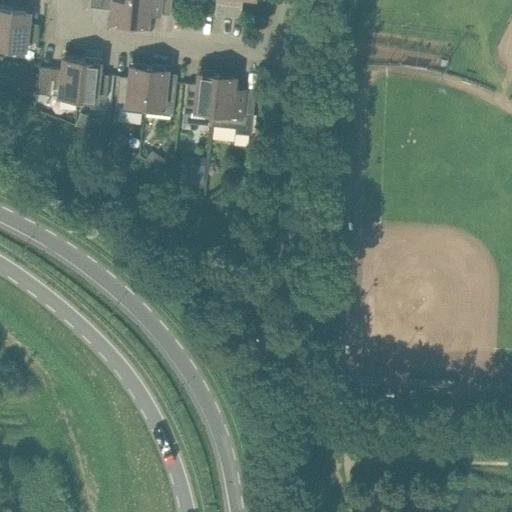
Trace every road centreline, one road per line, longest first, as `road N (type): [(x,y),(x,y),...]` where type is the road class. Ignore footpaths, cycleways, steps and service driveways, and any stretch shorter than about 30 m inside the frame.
road 1 (secondary): [(238,511),(212,418),(155,329),(83,261),(0,215)]
road 2 (secondary): [(0,266),(84,333),(144,405),(183,481),(188,511)]
road 3 (residential): [(71,0),(89,28),(115,38),(246,54),(283,31),(284,0)]
